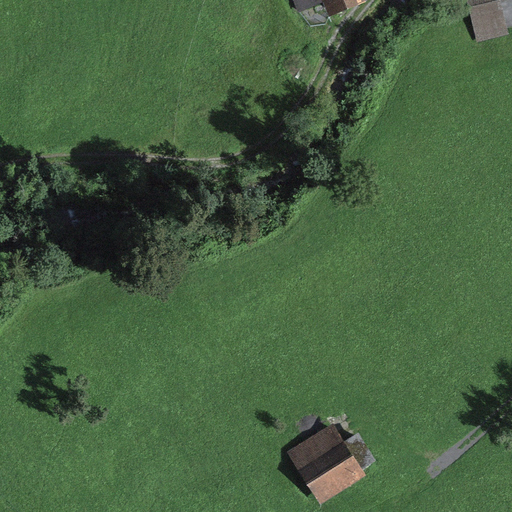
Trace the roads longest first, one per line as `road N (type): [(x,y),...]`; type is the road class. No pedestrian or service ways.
road 1 (track): [(372,0),(333,49),(309,97),(264,145),(230,162),(30,159),(0,166)]
road 2 (track): [(511,405),(390,508)]
